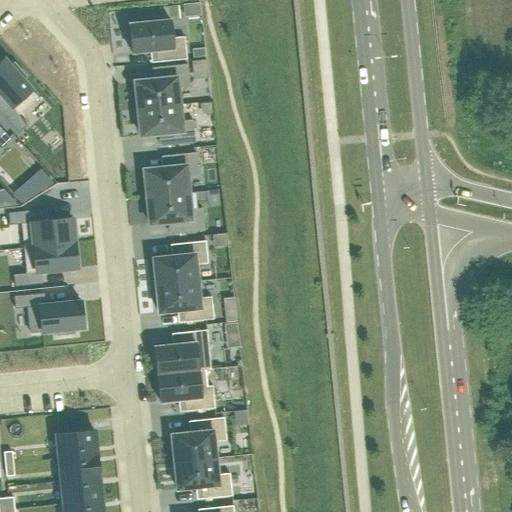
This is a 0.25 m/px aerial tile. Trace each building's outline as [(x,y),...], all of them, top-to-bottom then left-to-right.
[(170,21),(129,25),(132,53),(155,51),(156,63),(186,60),(184,38),(172,39),(170,21)] [(204,49),(191,50),(192,59),(205,58),(204,49)] [(4,59),(0,62),(0,94),(15,112),(6,120),(18,133),(27,125),(19,115),(38,98),(22,80),(26,76),(14,63),(10,67),(4,59)] [(158,80),(135,82),(137,109),(179,105),(177,88),(189,87),(187,65),(157,68),(158,80)] [(211,102),(200,103),(201,113),(212,112),(211,102)] [(179,105),(137,109),(140,137),(164,134),(165,146),(195,143),(193,121),(181,122),(179,105)] [(0,146),(1,148),(11,140),(0,128),(0,146)] [(167,168),(144,170),(147,198),(188,193),(186,177),(198,175),(196,153),(166,156),(167,168)] [(53,183),(41,168),(31,177),(42,190),(53,183)] [(0,206),(16,205),(2,190),(0,190),(0,206)] [(188,193),(147,198),(149,225),(173,222),(174,234),(204,231),(202,209),(190,210),(188,193)] [(16,213),(7,214),(9,226),(17,225),(16,213)] [(72,219),(21,224),(24,249),(75,244),(72,219)] [(171,257),(153,259),(156,286),(197,282),(195,265),(207,264),(205,241),(175,244),(176,256),(171,257)] [(26,274),(13,275),(14,287),(42,284),(41,272),(77,268),(75,244),(24,249),(26,274)] [(197,282),(156,286),(158,313),(177,311),(182,311),(183,323),(213,319),(211,297),(199,298),(197,282)] [(22,296),(13,297),(15,309),(23,308),(22,296)] [(39,307),(27,308),(30,333),(42,332),(56,331),(57,336),(75,335),(74,329),(84,328),(81,302),(39,307)] [(235,312),(225,313),(226,323),(236,322),(235,312)] [(237,322),(223,324),(224,332),(238,331),(237,322)] [(178,346),(154,348),(157,375),(204,370),(210,370),(206,330),(177,334),(178,346)] [(204,370),(157,375),(160,402),(183,400),(185,412),(214,409),(212,386),(206,387),(204,370)] [(195,433),(171,435),(174,463),(216,458),(214,442),(226,441),(223,418),(194,421),(195,433)] [(94,432),(56,435),(58,459),(97,455),(94,432)] [(11,452),(3,453),(5,465),(13,464),(11,452)] [(97,455),(58,459),(60,482),(99,478),(97,455)] [(216,458),(174,463),(177,490),(200,488),(202,499),(232,496),(229,474),(217,475),(216,458)] [(13,464),(5,465),(6,477),(14,476),(13,464)] [(99,478),(60,482),(63,504),(101,500),(99,478)] [(13,497),(5,498),(6,510),(14,509),(13,497)] [(102,511),(101,500),(63,504),(63,511),(102,511)]
